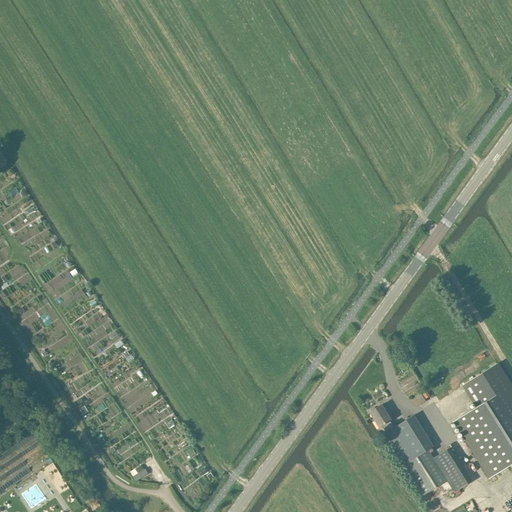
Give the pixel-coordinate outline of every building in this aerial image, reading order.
[(75,269),(70,272),(74,278),(78,274),(75,269)] [(511,464),(511,385),(498,363),(461,386),(475,408),(453,422),(488,479),(511,464)] [(390,420),(381,405),(369,412),(378,427),(390,420)] [(84,406),(80,409),(83,414),(88,411),(84,406)] [(382,435),(421,496),(447,481),(454,492),(472,481),(450,447),(433,458),(428,451),(433,447),(413,415),(382,435)] [(132,477),(135,482),(148,474),(145,469),(132,477)]
